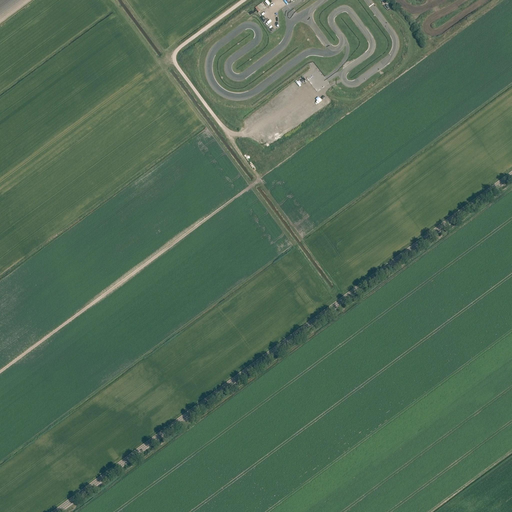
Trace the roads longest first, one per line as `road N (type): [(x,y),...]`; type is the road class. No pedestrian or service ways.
road 1 (tertiary): [(57,511),(511,175)]
road 2 (track): [(245,0),(173,56),(258,182),(0,374)]
